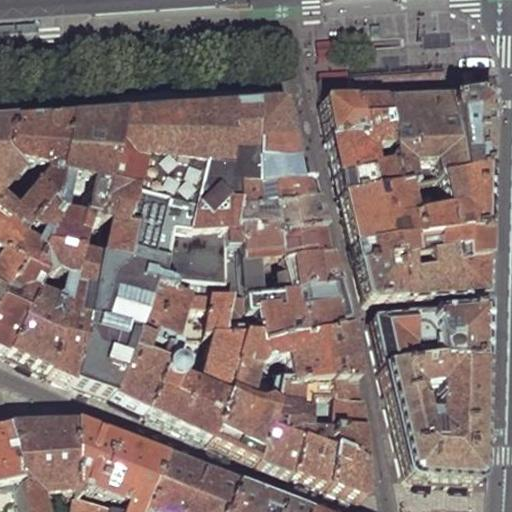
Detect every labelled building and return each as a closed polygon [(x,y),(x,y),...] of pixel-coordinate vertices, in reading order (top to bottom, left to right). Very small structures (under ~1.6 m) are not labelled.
[(36,23),(17,24),(17,31),(36,30),(36,23)] [(13,24),(0,24),(0,32),(14,32),(13,24)] [(375,106),(445,104),(444,80),(409,81),(392,82),(375,83),(375,106)] [(349,107),(348,83),(315,84),(316,108),(349,107)] [(375,106),(375,83),(361,83),(348,83),(349,107),(375,106)] [(475,101),(445,104),(454,182),(484,178),(485,144),(485,110),(475,101)] [(445,104),(375,106),(394,192),(454,182),(445,104)] [(330,172),(332,182),(363,178),(367,196),(394,192),(375,106),(349,107),(357,144),(324,145),(325,150),(330,172)] [(357,144),(349,107),(316,108),(320,127),(324,145),(357,144)] [(228,193),(293,190),(289,168),(287,108),(247,108),(226,110),(160,114),(115,117),(90,227),(101,230),(96,255),(94,264),(121,271),(124,264),(172,277),(166,298),(180,302),(221,304),(237,304),(234,268),(234,236),(227,235),(228,214),(228,193)] [(90,227),(115,117),(89,119),(63,121),(49,204),(51,206),(54,211),(43,238),(39,250),(74,260),(77,251),(83,227),(90,228),(90,227)] [(49,204),(63,121),(34,123),(6,125),(0,143),(0,162),(7,168),(37,173),(39,176),(29,187),(47,203),(49,204)] [(0,162),(0,143),(6,125),(0,125),(0,218),(20,233),(28,226),(47,203),(29,187),(10,211),(0,203),(0,193),(15,175),(7,168),(0,162)] [(363,178),(332,182),(335,192),(337,201),(367,196),(363,178)] [(348,253),(482,241),(483,209),(484,178),(454,182),(394,192),(367,196),(337,201),(346,243),(348,253)] [(228,214),(308,208),(306,199),(304,190),(293,190),(228,193),(228,214)] [(28,226),(43,238),(54,211),(51,206),(49,204),(47,203),(28,226)] [(269,242),(313,238),(316,237),(312,223),(308,208),(228,214),(227,235),(234,236),(267,233),(269,242)] [(0,296),(15,270),(4,261),(16,240),(20,233),(0,218),(0,296)] [(234,236),(234,268),(237,304),(250,303),(249,267),(274,265),(269,242),(267,233),(234,236)] [(275,269),(318,260),(316,250),(313,238),(269,242),(274,265),(275,269)] [(74,260),(39,250),(36,255),(16,240),(4,261),(15,270),(36,282),(66,290),(74,260)] [(351,265),(353,273),(387,270),(410,267),(409,255),(422,254),(424,266),(447,264),(448,275),(481,268),(481,255),(482,241),(348,253),(351,265)] [(59,315),(43,380),(46,381),(66,389),(67,388),(94,264),(96,255),(77,251),(74,260),(66,290),(59,315)] [(275,269),(282,300),(287,300),(296,298),(333,290),(327,275),(322,260),(318,260),(275,269)] [(94,264),(67,388),(86,395),(104,401),(128,342),(148,295),(166,298),(172,277),(124,264),(121,271),(94,264)] [(437,308),(480,302),(480,284),(481,268),(448,275),(447,264),(424,266),(410,267),(387,270),(396,309),(437,308)] [(0,296),(0,359),(28,300),(36,282),(15,270),(0,296)] [(365,310),(396,309),(387,270),(353,273),(356,289),(360,308),(365,310)] [(298,344),(342,332),(341,322),(339,309),(333,290),(296,298),(299,315),(291,317),(298,344)] [(162,361),(139,418),(171,433),(202,447),(221,400),(237,344),(217,343),(221,304),(180,302),(166,298),(148,295),(128,342),(143,348),(158,355),(164,356),(169,343),(204,344),(194,383),(182,379),(171,370),(172,368),(172,366),(171,366),(162,361)] [(59,315),(28,300),(0,359),(0,360),(21,370),(43,380),(59,315)] [(250,303),(237,304),(239,318),(248,319),(251,337),(251,344),(253,354),(257,353),(298,344),(291,317),(287,300),(282,300),(250,303)] [(365,325),(364,327),(370,352),(375,375),(477,370),(477,344),(478,317),(365,325)] [(323,387),(349,385),(346,358),(342,332),(298,344),(257,353),(258,367),(278,364),(284,390),(323,387)] [(128,342),(104,401),(122,410),(139,418),(162,361),(164,356),(158,355),(152,369),(137,363),(143,348),(128,342)] [(221,400),(202,447),(227,459),(251,470),(261,436),(274,391),(270,391),(260,384),(249,379),(251,372),(258,367),(257,353),(253,354),(251,344),(237,344),(221,400)] [(439,491),(470,493),(478,485),(477,428),(477,370),(375,375),(401,483),(404,487),(407,489),(439,491)] [(324,435),(354,435),(353,427),(351,406),(349,385),(323,387),(324,435)] [(294,447),(286,481),(317,493),(353,507),(356,504),(356,487),(355,468),(325,457),(324,435),(323,387),(284,390),(274,391),(261,436),(294,447)] [(1,434),(1,435),(16,511),(93,511),(77,506),(73,506),(74,498),(69,432),(36,433),(1,434)] [(143,511),(158,466),(113,449),(69,432),(74,498),(73,506),(77,506),(81,498),(120,511),(143,511)] [(0,511),(16,511),(1,435),(0,435),(0,511)] [(325,457),(355,468),(356,467),(356,465),(355,447),(354,435),(324,435),(325,457)] [(261,436),(251,470),(271,480),(285,486),(286,481),(294,447),(261,436)] [(208,511),(217,488),(188,477),(158,466),(143,511),(208,511)] [(281,511),(237,495),(229,493),(217,488),(208,511),(281,511)]
